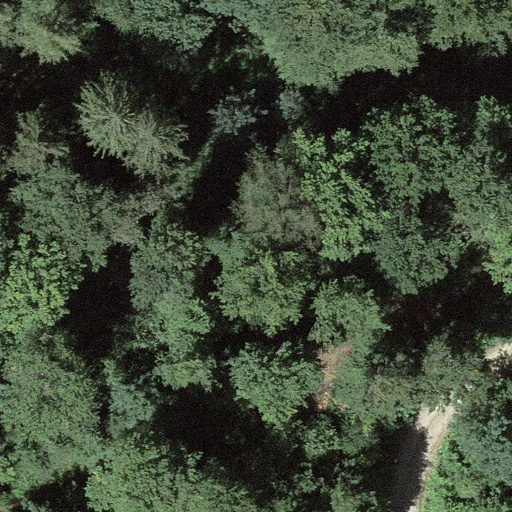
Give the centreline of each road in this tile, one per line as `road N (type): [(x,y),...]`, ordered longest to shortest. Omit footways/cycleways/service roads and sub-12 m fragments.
road 1 (track): [(0,115),(511,43)]
road 2 (track): [(396,511),(418,426),(443,398),(511,351)]
